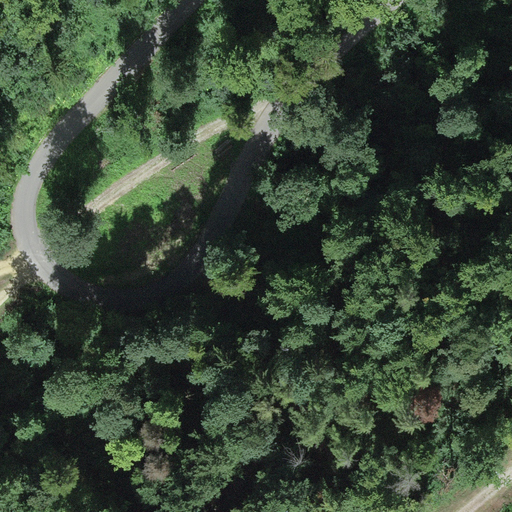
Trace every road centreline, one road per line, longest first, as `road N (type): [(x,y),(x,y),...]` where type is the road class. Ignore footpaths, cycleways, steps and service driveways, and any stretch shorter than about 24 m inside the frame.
road 1 (residential): [(388,0),(316,63),(258,147),(220,229),(180,281),(124,301),(81,296),(33,260),(21,233),(22,194),(49,146),(192,0)]
road 2 (track): [(0,303),(33,260),(119,192),(316,63)]
